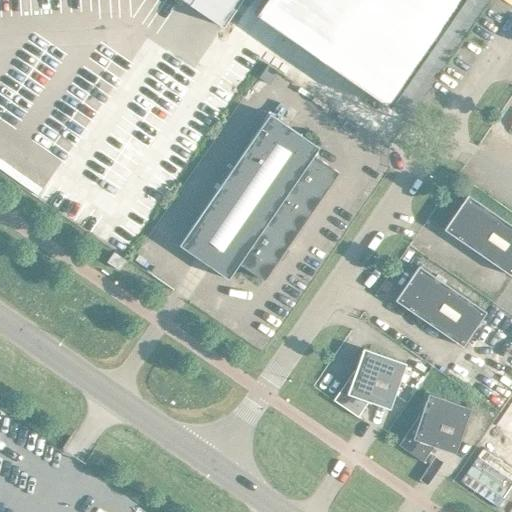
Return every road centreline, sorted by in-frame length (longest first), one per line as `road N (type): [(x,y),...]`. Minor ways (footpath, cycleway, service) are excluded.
road 1 (unclassified): [(206,460),(511,32)]
road 2 (tertiary): [(0,313),(206,460)]
